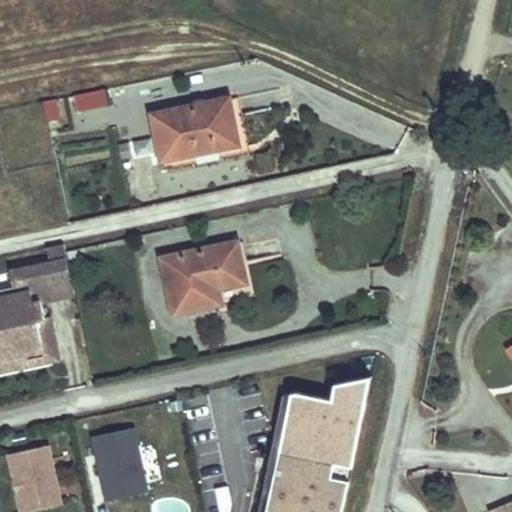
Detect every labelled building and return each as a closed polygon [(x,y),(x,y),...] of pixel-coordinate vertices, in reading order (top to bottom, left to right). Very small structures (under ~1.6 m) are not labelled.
[(76,110),(108,105),(105,89),(74,94),(76,110)] [(245,149),(234,97),(204,103),(193,105),(151,114),(162,166),(245,149)] [(204,103),(203,97),(192,99),(193,105),(204,103)] [(70,127),(67,98),(46,101),(49,129),(70,127)] [(129,146),(121,147),(123,158),(131,156),(129,146)] [(252,287),(242,241),(161,258),(174,320),(219,310),(215,295),(224,293),(252,287)] [(76,297),(65,246),(48,249),(52,264),(12,272),(16,295),(0,298),(0,360),(45,351),(39,323),(46,321),(43,304),(76,297)] [(228,308),(224,293),(215,295),(219,310),(228,308)] [(0,374),(61,362),(52,320),(46,321),(39,323),(45,351),(0,360),(0,374)] [(375,377),(362,380),(357,400),(369,403),(375,377)] [(302,392),(295,393),(270,510),(275,511),(274,511),(345,511),(352,481),(335,477),(338,464),(355,468),(369,403),(357,400),(362,380),(339,384),(336,400),(302,392)] [(270,510),(295,393),(287,395),(261,511),(274,511),(275,511),(270,510)] [(134,428),(90,438),(105,505),(149,495),(134,428)] [(22,511),(27,511),(62,504),(48,445),(9,453),(22,511)] [(352,481),(355,468),(338,464),(335,477),(352,481)] [(215,490),(218,511),(232,511),(228,487),(215,490)] [(511,511),(511,503),(492,511),(511,511)]
